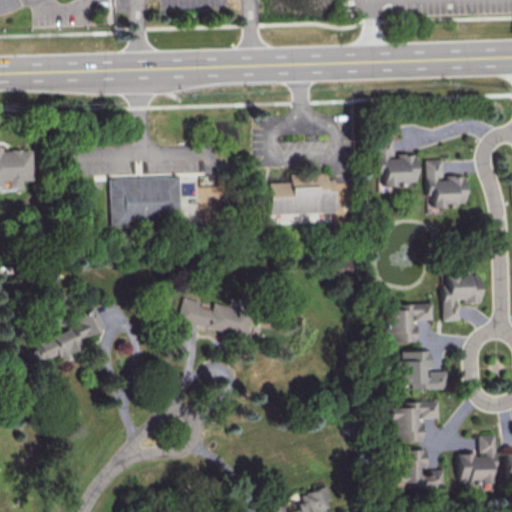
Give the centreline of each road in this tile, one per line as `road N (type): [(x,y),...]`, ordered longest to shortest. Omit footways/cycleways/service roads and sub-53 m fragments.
road 1 (tertiary): [(511,55),(0,71)]
road 2 (residential): [(511,131),(493,137),(483,154),(497,222),(498,330)]
road 3 (residential): [(467,362),(476,396),(495,403),(511,396),(511,336),(482,331),(468,345),(467,362)]
road 4 (residential): [(82,511),(112,468),(170,432)]
